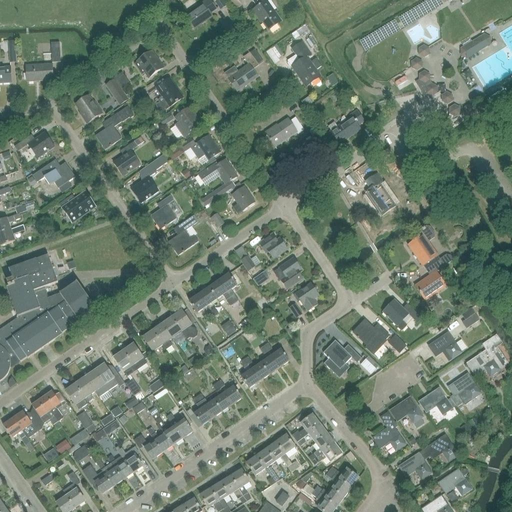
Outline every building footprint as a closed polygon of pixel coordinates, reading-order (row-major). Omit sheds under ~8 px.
[(210,13),(217,9),(210,0),(207,0),(203,4),(204,5),(186,18),(194,30),(213,17),(210,13)] [(268,31),(280,23),(266,2),(268,0),(252,0),(257,8),(252,11),(257,18),(258,17),(268,31)] [(297,31),(292,35),(295,40),(300,37),(297,31)] [(467,58),(490,45),(490,38),(484,35),(462,49),(462,55),(467,58)] [(59,40),(51,41),(52,60),(60,60),(59,40)] [(9,42),(9,50),(9,56),(10,62),(10,63),(17,63),(16,49),(15,42),(9,42)] [(291,50),(296,57),(300,62),(291,68),(305,88),(320,78),(315,71),(322,67),(316,59),(310,63),(306,58),(310,55),(302,42),(291,50)] [(424,47),(419,49),(420,55),(425,58),(429,55),(428,49),(424,47)] [(258,66),(250,53),(243,58),(248,65),(238,72),(235,67),(225,74),(228,79),(237,92),(258,78),(252,70),(258,66)] [(142,74),(145,72),(149,78),(162,69),(151,54),(135,65),(142,74)] [(417,60),(412,62),(412,68),(417,71),(422,67),(421,62),(417,60)] [(27,82),(53,81),(52,66),(26,67),(27,82)] [(0,84),(11,83),(10,68),(0,68),(0,84)] [(420,81),(417,83),(424,95),(428,93),(433,96),(437,93),(437,88),(432,85),(428,88),(424,83),(429,81),(429,75),(424,72),(420,75),(420,81)] [(114,79),(121,90),(129,84),(122,74),(114,79)] [(129,101),(121,90),(114,79),(113,80),(114,80),(106,86),(120,107),(129,101)] [(156,88),(163,99),(159,102),(156,104),(160,115),(166,113),(165,111),(170,108),(178,103),(178,102),(182,99),(175,89),(176,89),(169,79),(156,88)] [(142,91),(131,99),(135,105),(146,97),(142,91)] [(452,96),(447,94),(443,96),(443,101),(447,104),(452,101),(452,96)] [(96,108),(89,96),(76,105),(84,117),(83,118),(87,124),(103,114),(98,107),(96,108)] [(308,98),(301,102),(306,108),(312,104),(308,98)] [(459,109),(455,106),(450,109),(450,114),(455,117),(460,114),(459,109)] [(474,109),(470,106),(465,109),(465,114),(470,117),(475,114),(474,109)] [(102,124),(105,130),(95,137),(105,151),(122,140),(114,128),(134,115),(128,107),(102,124)] [(175,118),(178,123),(175,126),(184,139),(185,138),(187,141),(191,138),(188,135),(200,127),(193,117),(195,116),(189,108),(175,118)] [(357,126),(364,122),(357,112),(350,116),(351,118),(330,132),(339,145),(360,131),(357,126)] [(169,113),(159,121),(164,127),(174,120),(169,113)] [(297,133),(298,135),(304,131),(295,118),(290,122),(288,119),(273,130),(272,129),(265,134),(275,148),(274,147),(280,143),(281,144),(297,133)] [(169,125),(164,128),(172,140),(177,136),(169,125)] [(28,138),(15,147),(18,152),(28,145),(38,159),(55,147),(45,133),(31,143),(28,138)] [(191,139),(181,146),(186,152),(190,149),(198,160),(205,156),(209,161),(221,153),(209,136),(197,144),(202,151),(200,152),(191,139)] [(141,138),(138,140),(125,148),(129,153),(113,163),(123,177),(140,166),(130,152),(144,143),(141,138)] [(174,151),(167,156),(172,162),(176,159),(176,154),(174,151)] [(146,180),(132,189),(142,204),(158,192),(148,178),(158,172),(157,171),(170,161),(166,154),(140,172),(146,180)] [(216,164),(198,176),(203,183),(213,176),(215,179),(219,176),(225,185),(201,202),(205,207),(232,189),(228,183),(237,177),(226,160),(218,166),(216,164)] [(75,178),(65,164),(60,167),(55,161),(32,177),(37,183),(45,178),(50,185),(54,182),(58,189),(75,178)] [(186,170),(182,174),(186,179),(190,175),(186,170)] [(381,216),(395,207),(380,184),(382,182),(377,174),(365,182),(370,189),(367,191),(377,207),(376,208),(381,216)] [(28,181),(33,187),(37,184),(33,178),(28,181)] [(10,187),(0,191),(0,204),(2,204),(0,198),(0,196),(12,192),(10,187)] [(244,187),(231,196),(237,205),(233,208),(238,215),(255,203),(244,187)] [(71,223),(78,219),(95,208),(85,194),(72,203),(68,198),(59,205),(71,223)] [(160,231),(173,222),(175,225),(178,223),(176,220),(177,219),(167,206),(174,201),(171,196),(157,205),(161,210),(151,217),(160,231)] [(34,202),(25,205),(27,212),(36,209),(34,202)] [(19,214),(0,221),(0,234),(11,230),(9,223),(21,219),(19,214)] [(219,228),(225,224),(218,214),(212,218),(219,228)] [(210,215),(199,215),(199,235),(210,234),(210,215)] [(179,236),(169,243),(178,257),(199,243),(194,237),(190,240),(185,232),(197,224),(192,218),(174,230),(179,236)] [(11,230),(0,234),(0,243),(1,247),(15,242),(13,236),(25,232),(23,226),(11,230)] [(440,260),(428,243),(435,238),(435,236),(429,228),(425,227),(420,231),(419,235),(420,237),(407,246),(422,267),(426,272),(441,261),(444,267),(453,261),(450,257),(445,256),(440,260)] [(272,234),(259,243),(263,250),(266,248),(273,260),(287,250),(284,245),(285,244),(285,242),(283,239),(282,239),(280,240),(279,238),(276,240),(272,234)] [(7,289),(15,311),(17,318),(17,319),(0,330),(0,382),(3,380),(7,377),(9,372),(10,369),(10,368),(12,368),(20,363),(21,363),(27,358),(28,360),(63,335),(96,311),(77,283),(59,296),(48,299),(44,288),(58,283),(48,256),(9,270),(13,281),(7,283),(9,288),(7,289)] [(249,256),(241,262),(248,272),(256,267),(249,256)] [(280,269),(274,273),(280,281),(281,281),(287,290),(303,280),(298,272),(301,270),(293,258),(279,268),(280,269)] [(436,273),(444,267),(441,261),(426,272),(429,277),(414,287),(425,302),(446,287),(436,273)] [(257,285),(269,277),(265,272),(253,280),(257,285)] [(229,275),(219,282),(234,304),(239,301),(231,290),(237,286),(229,275)] [(234,304),(219,282),(209,289),(217,299),(223,295),(231,307),(234,304)] [(318,305),(314,300),(320,296),(311,284),(296,294),(304,307),(308,312),(318,305)] [(209,289),(199,295),(207,306),(217,299),(209,289)] [(207,306),(199,295),(189,302),(197,313),(207,306)] [(410,308),(406,312),(394,300),(382,312),(401,331),(407,326),(401,321),(407,315),(416,323),(420,319),(410,308)] [(296,319),(302,314),(295,305),(289,309),(296,319)] [(475,315),(471,309),(462,315),(466,321),(475,315)] [(172,318),(181,333),(187,340),(190,338),(194,339),(197,337),(198,332),(196,329),(192,328),(191,326),(196,323),(187,310),(182,313),(181,311),(172,318)] [(476,315),(463,324),(467,330),(480,322),(476,315)] [(181,333),(172,318),(162,325),(172,339),(181,333)] [(441,325),(444,330),(454,323),(451,318),(441,325)] [(365,321),(352,333),(366,347),(365,348),(372,355),(385,341),(389,336),(380,328),(377,332),(365,321)] [(172,339),(162,325),(152,332),(162,346),(162,347),(165,352),(172,347),(168,342),(172,339)] [(237,334),(244,342),(249,338),(243,330),(237,334)] [(162,346),(152,332),(142,339),(152,353),(162,347),(162,346)] [(448,362),(451,360),(461,353),(448,333),(428,347),(435,357),(445,351),(447,354),(445,356),(448,362)] [(497,336),(483,346),(487,352),(467,365),(474,376),(476,375),(479,380),(487,374),(490,379),(506,368),(506,367),(509,365),(499,350),(496,352),(494,349),(502,343),(497,336)] [(406,347),(395,337),(388,344),(399,354),(406,347)] [(323,353),(329,359),(324,364),(331,372),(336,366),(344,373),(349,368),(345,364),(351,358),(356,363),(361,359),(348,346),(344,350),(335,341),(323,353)] [(263,346),(268,352),(271,357),(279,369),(289,362),(281,351),(276,354),(268,343),(263,346)] [(133,345),(123,352),(137,371),(147,364),(144,361),(143,359),(141,356),(133,345)] [(137,371),(123,352),(114,359),(127,378),(128,377),(131,375),(137,371)] [(197,355),(188,362),(192,367),(201,360),(197,355)] [(248,357),(244,360),(248,366),(252,363),(248,357)] [(279,369),(271,357),(261,364),(269,376),(279,369)] [(369,357),(366,360),(376,370),(379,367),(369,357)] [(251,371),(248,366),(244,360),(240,363),(247,374),(241,378),(249,390),(259,383),(251,371)] [(269,376),(261,364),(251,371),(259,383),(269,376)] [(104,365),(94,372),(108,392),(118,385),(119,388),(124,384),(113,368),(108,371),(104,365)] [(108,392),(94,372),(85,379),(94,393),(98,399),(108,392)] [(468,375),(448,388),(454,396),(450,399),(456,406),(457,408),(464,403),(460,396),(465,392),(472,401),(482,395),(468,375)] [(9,380),(8,385),(10,388),(16,384),(12,377),(9,380)] [(94,393),(85,379),(75,385),(87,404),(93,400),(93,399),(91,396),(94,393)] [(133,379),(125,385),(134,397),(142,392),(133,379)] [(163,379),(150,388),(154,394),(167,385),(163,379)] [(221,380),(216,383),(232,406),(242,399),(234,387),(228,391),(221,380)] [(232,406),(216,383),(212,386),(220,397),(214,401),(222,413),(232,406)] [(87,404),(75,385),(65,392),(78,411),(88,405),(87,404)] [(439,389),(419,403),(426,414),(436,407),(442,416),(452,409),(456,406),(450,399),(447,401),(439,389)] [(52,392),(42,399),(58,423),(64,419),(56,407),(60,404),(52,392)] [(201,394),(196,397),(212,420),(222,413),(214,401),(209,405),(201,394)] [(212,420),(196,397),(193,400),(200,411),(194,415),(202,427),(212,420)] [(413,425),(414,425),(417,430),(425,424),(422,420),(423,419),(410,398),(390,412),(397,423),(407,416),(413,425)] [(35,411),(30,414),(42,431),(44,425),(50,420),(54,426),(58,423),(42,399),(32,406),(35,411)] [(149,412),(154,419),(153,419),(165,435),(164,435),(172,447),(182,440),(171,425),(167,428),(160,418),(162,417),(155,408),(149,412)] [(116,421),(123,415),(120,410),(112,416),(116,421)] [(171,414),(167,417),(171,425),(182,440),(192,433),(188,427),(192,423),(184,411),(179,414),(182,418),(176,421),(176,420),(175,420),(171,414)] [(28,441),(42,431),(31,415),(27,417),(23,412),(13,419),(28,441)] [(93,425),(85,413),(77,418),(90,436),(102,428),(102,429),(104,427),(102,424),(98,427),(98,428),(96,430),(93,425)] [(397,428),(388,414),(380,419),(387,430),(373,440),(380,451),(389,444),(396,453),(406,446),(395,430),(397,428)] [(105,427),(115,420),(111,415),(101,422),(105,427)] [(301,426),(304,430),(299,433),(298,432),(292,436),(297,443),(303,439),(308,435),(320,426),(313,416),(301,426)] [(13,419),(3,426),(12,439),(18,434),(28,449),(32,446),(28,441),(13,419)] [(327,436),(320,426),(308,435),(316,445),(327,436)] [(154,442),(162,454),(172,447),(164,435),(159,439),(152,429),(147,431),(154,442)] [(470,432),(465,435),(468,440),(473,437),(470,432)] [(328,436),(327,436),(316,445),(320,450),(309,458),(312,462),(335,445),(332,442),(334,440),(334,439),(331,435),(329,434),(328,436)] [(140,449),(148,444),(142,435),(133,440),(140,449)] [(277,443),(285,456),(295,448),(286,436),(277,443)] [(425,450),(422,452),(427,460),(430,457),(433,461),(443,454),(449,463),(459,457),(445,436),(425,450)] [(306,443),(303,439),(297,443),(301,447),(306,443)] [(62,440),(50,444),(53,452),(65,448),(62,440)] [(162,454),(154,442),(144,449),(152,461),(162,454)] [(277,443),(267,450),(275,463),(281,458),(292,473),(296,470),(292,465),(285,456),(277,443)] [(342,455),(335,445),(312,462),(315,466),(326,458),(330,464),(342,455)] [(71,462),(83,453),(79,446),(66,454),(71,462)] [(43,461),(51,453),(46,448),(38,455),(43,461)] [(121,449),(117,452),(121,457),(133,474),(143,467),(135,456),(139,454),(135,448),(125,455),(121,449)] [(270,467),(275,463),(267,450),(257,458),(265,470),(271,478),(275,484),(280,481),(270,467)] [(474,459),(476,453),(468,451),(467,458),(474,459)] [(422,452),(418,455),(399,468),(406,479),(416,472),(422,481),(432,475),(423,462),(426,459),(422,452)] [(112,456),(107,459),(111,464),(123,481),(133,474),(121,457),(116,461),(112,456)] [(255,477),(265,470),(257,458),(247,465),(255,477)] [(100,460),(96,463),(102,472),(113,488),(123,481),(111,464),(106,468),(100,460)] [(296,462),(292,465),(296,470),(300,467),(296,462)] [(91,467),(83,472),(92,486),(95,484),(103,495),(113,488),(102,472),(97,476),(91,467)] [(332,467),(329,472),(351,489),(358,479),(346,470),(342,475),(332,467)] [(472,491),(463,477),(466,474),(463,470),(460,473),(458,471),(438,484),(446,495),(456,488),(462,498),(472,491)] [(241,471),(231,478),(246,503),(251,500),(244,488),(250,484),(241,471)] [(351,489),(329,472),(326,476),(336,483),(331,489),(343,499),(351,489)] [(301,480),(306,484),(313,475),(311,473),(301,480)] [(75,487),(80,484),(73,474),(68,477),(75,487)] [(45,487),(55,480),(52,475),(41,482),(45,487)] [(231,478),(221,484),(229,497),(234,494),(238,500),(239,499),(243,505),(246,503),(231,478)] [(301,480),(298,485),(302,489),(306,484),(301,480)] [(221,484),(211,490),(224,511),(230,511),(224,500),(229,497),(221,484)] [(73,485),(63,492),(67,497),(75,509),(85,502),(73,485)] [(317,487),(314,491),(336,508),(343,499),(331,489),(328,494),(323,490),(323,491),(317,487)] [(224,511),(211,490),(200,497),(208,510),(215,506),(218,511),(224,511)] [(333,511),(336,508),(314,491),(312,494),(317,499),(316,499),(321,503),(316,509),(320,511),(333,511)] [(283,494),(282,496),(276,503),(282,508),(289,499),(283,494)] [(75,509),(67,497),(57,504),(60,509),(59,510),(58,511),(72,511),(75,509)] [(422,511),(451,511),(441,497),(421,510),(422,511)] [(187,505),(184,507),(186,511),(201,511),(194,501),(193,499),(191,499),(187,502),(186,503),(187,505)]
